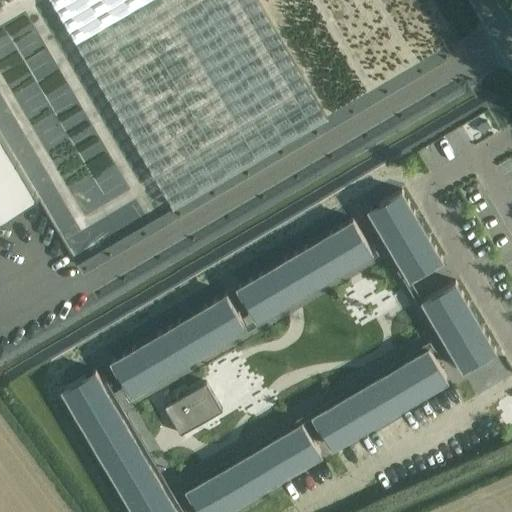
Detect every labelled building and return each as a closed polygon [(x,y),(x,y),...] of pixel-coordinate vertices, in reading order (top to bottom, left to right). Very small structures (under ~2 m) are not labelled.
[(52,0),(174,207),(327,117),(258,0),(52,0)] [(0,222),(39,200),(0,134),(0,222)] [(402,189),(368,209),(408,279),(443,259),(402,189)] [(354,223),(239,290),(260,324),(377,258),(354,223)] [(229,297),(113,366),(133,400),(249,331),(229,297)] [(469,304),(438,320),(477,392),(508,375),(469,304)] [(339,315),(279,347),(303,391),(363,359),(339,315)] [(432,352),(315,420),(335,455),(452,388),(432,352)] [(179,511),(99,375),(64,396),(132,511),(179,511)] [(230,378),(178,407),(194,435),(246,406),(230,378)] [(303,426),(186,495),(196,511),(238,511),(324,461),(303,426)]
